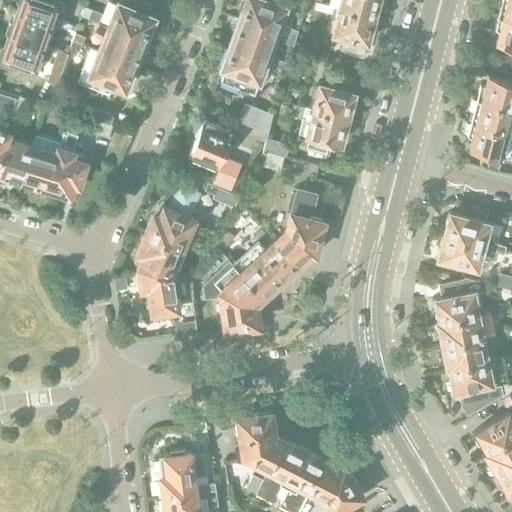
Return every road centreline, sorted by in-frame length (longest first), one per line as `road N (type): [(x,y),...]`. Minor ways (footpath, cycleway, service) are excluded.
road 1 (residential): [(96,247),(202,0)]
road 2 (residential): [(114,390),(324,359),(368,342)]
road 3 (tertiary): [(448,511),(389,409),(368,342)]
road 4 (tertiary): [(368,342),(368,287),(399,160)]
road 5 (tertiary): [(399,160),(441,0)]
road 6 (residential): [(114,390),(96,247)]
road 7 (residential): [(114,390),(128,511)]
